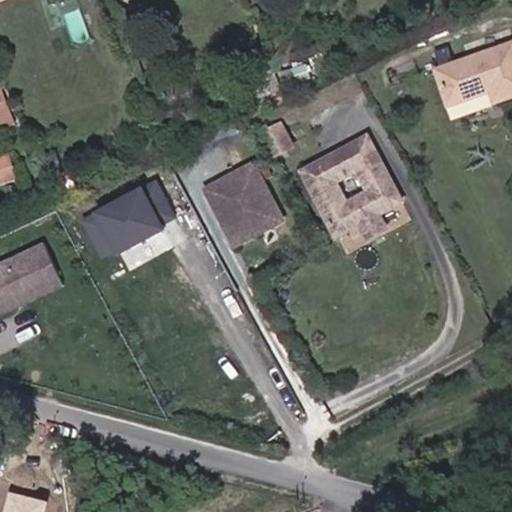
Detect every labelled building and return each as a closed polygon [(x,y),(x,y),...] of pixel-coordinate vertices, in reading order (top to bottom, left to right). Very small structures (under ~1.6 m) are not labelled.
[(495,98),(511,91),(511,53),(507,42),(436,69),(448,102),(491,86),(495,98)] [(452,113),(495,98),(491,86),(448,102),(452,113)] [(9,87),(0,88),(0,125),(16,122),(9,87)] [(401,200),(365,135),(301,168),(336,235),(359,223),(376,214),(401,200)] [(254,163),(206,187),(235,243),(282,219),(254,163)] [(156,180),(84,218),(106,259),(178,221),(156,180)] [(376,214),(359,223),(366,235),(384,225),(376,214)] [(42,243),(0,260),(0,315),(62,289),(42,243)] [(45,511),(48,502),(9,492),(4,511),(45,511)]
